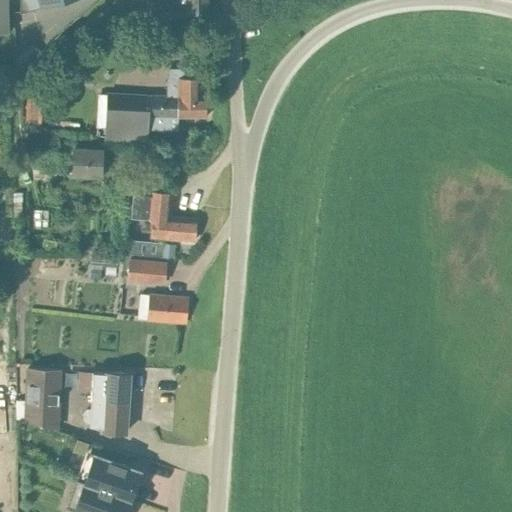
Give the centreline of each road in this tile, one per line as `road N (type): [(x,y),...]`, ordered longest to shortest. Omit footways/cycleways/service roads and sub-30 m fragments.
road 1 (unclassified): [(247,159),(215,511)]
road 2 (unclassified): [(446,0),(374,7),(323,29),(292,56),(265,98),(247,159)]
road 3 (unclassified): [(247,159),(238,145),(231,0)]
